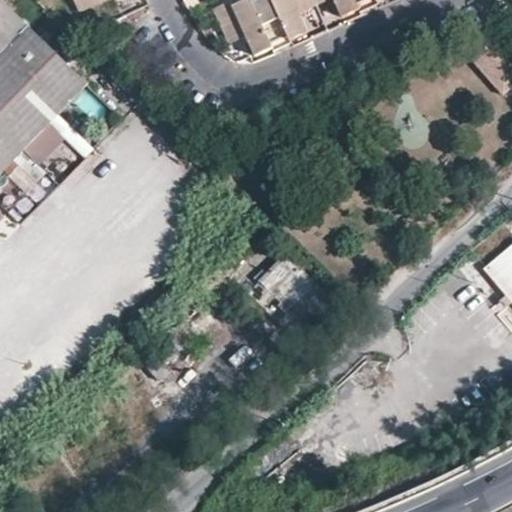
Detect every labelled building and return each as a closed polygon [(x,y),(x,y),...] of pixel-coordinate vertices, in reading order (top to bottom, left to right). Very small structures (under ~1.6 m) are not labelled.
[(2,0),(0,0),(0,176),(90,85),(2,0)] [(107,0),(72,0),(78,13),(107,0)] [(300,14),(293,0),(260,0),(254,3),(252,0),(246,0),(234,6),(247,38),(255,54),(256,58),(275,50),(273,43),(289,37),(291,42),(309,35),(300,14)] [(317,6),(314,0),(293,0),(300,14),(317,6)] [(370,0),(334,0),(343,17),(363,10),(361,4),(370,0)] [(230,45),(247,38),(234,6),(231,2),(214,10),(220,23),(230,45)] [(220,23),(210,8),(199,13),(208,29),(220,23)] [(230,45),(220,23),(208,29),(219,50),(230,45)] [(485,34),(478,40),(482,44),(474,51),(470,46),(463,53),(503,99),(511,90),(511,63),(490,38),(485,34)] [(474,43),(470,46),(474,51),(482,44),(478,40),(474,43)] [(255,213),(217,252),(225,259),(263,220),(255,213)] [(511,244),(483,269),(511,302),(511,244)] [(250,272),(268,289),(273,284),(286,299),(282,304),(269,316),(286,332),(324,292),(293,262),(292,263),(274,247),(250,272)] [(268,289),(282,304),(286,299),(273,284),(268,289)] [(192,328),(169,304),(156,318),(175,338),(178,341),(192,328)] [(175,338),(156,318),(138,337),(126,349),(148,374),(161,363),(156,358),(175,338)]
